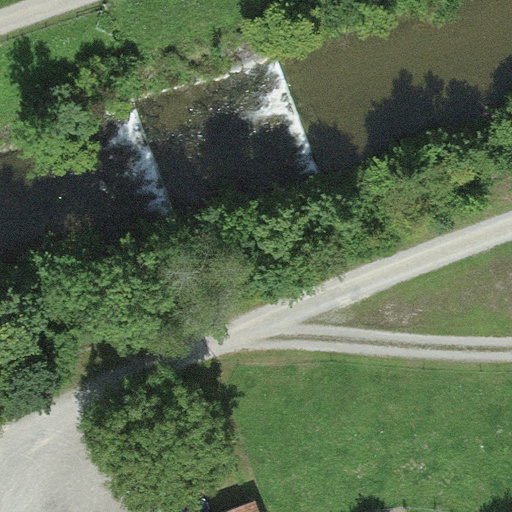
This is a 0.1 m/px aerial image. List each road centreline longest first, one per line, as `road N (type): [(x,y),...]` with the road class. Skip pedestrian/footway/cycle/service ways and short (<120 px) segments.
road 1 (track): [(511,231),(124,376)]
road 2 (track): [(249,326),(298,339),(511,350)]
